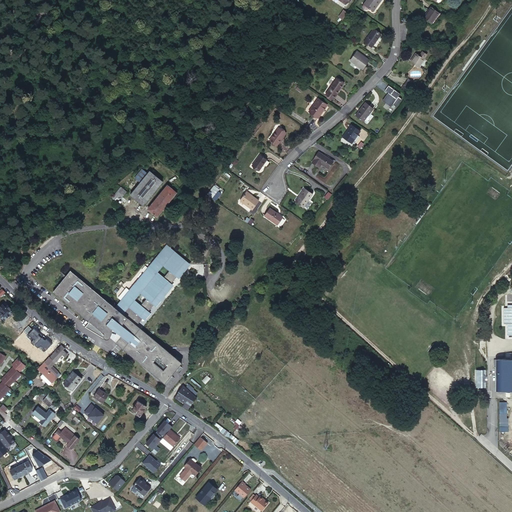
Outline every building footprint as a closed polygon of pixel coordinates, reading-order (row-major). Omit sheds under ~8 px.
[(366,0),(363,5),(372,12),(380,0),(366,0)] [(431,7),(423,18),(431,24),(439,13),(431,7)] [(339,19),(342,22),(348,15),(344,12),(339,19)] [(373,30),(364,43),(371,48),(381,35),(373,30)] [(417,53),(411,61),(419,67),(427,54),(423,51),(420,55),(417,53)] [(357,52),(350,61),(362,70),(369,61),(357,52)] [(325,94),(332,99),(336,94),(343,84),(336,79),(325,94)] [(392,103),(396,106),(401,98),(398,96),(400,93),(388,85),(384,90),(388,92),(382,100),(391,106),(392,103)] [(318,99),(309,112),(318,118),(327,106),(318,99)] [(365,103),(355,115),(363,121),(373,109),(365,103)] [(345,132),(342,137),(351,143),(359,132),(351,125),(348,129),(349,129),(346,133),(345,132)] [(279,129),(271,142),(279,147),(287,134),(279,129)] [(318,151),(310,162),(317,167),(320,163),(327,168),(331,161),(318,151)] [(261,156),(253,167),(259,172),(268,161),(261,156)] [(141,182),(130,195),(143,205),(162,181),(150,171),(147,174),(142,170),(136,178),(141,182)] [(167,185),(148,209),(157,216),(176,192),(167,185)] [(207,193),(211,197),(219,189),(214,185),(207,193)] [(121,186),(112,197),(118,202),(126,191),(121,186)] [(304,192),(297,205),(306,210),(312,197),(304,192)] [(246,194),(241,202),(252,210),(258,202),(246,194)] [(269,208),(264,216),(276,224),(281,216),(269,208)] [(106,337),(108,337),(109,336),(135,357),(166,382),(183,361),(138,325),(188,262),(168,245),(117,308),(71,271),(54,292),(91,323),(88,327),(104,336),(106,337)] [(0,309),(1,311),(0,311),(0,315),(5,320),(13,311),(7,305),(5,307),(3,304),(0,306),(0,309)] [(507,339),(511,338),(511,307),(503,307),(503,323),(507,323),(507,339)] [(63,346),(62,345),(61,346),(60,345),(57,349),(50,357),(49,357),(45,361),(49,365),(48,367),(56,375),(56,374),(58,372),(50,364),(53,361),(54,362),(63,354),(65,352),(63,350),(65,348),(63,346)] [(496,358),(496,364),(497,390),(511,390),(511,358),(509,358),(496,358)] [(18,359),(12,366),(14,368),(20,373),(26,366),(18,359)] [(58,377),(56,375),(48,367),(49,365),(45,361),(41,364),(42,365),(39,369),(43,373),(41,376),(49,384),(55,378),(56,379),(58,377)] [(473,366),(473,383),(483,383),(483,366),(473,366)] [(14,368),(8,374),(15,381),(22,375),(20,373),(14,368)] [(73,372),(64,383),(73,390),(82,379),(73,372)] [(3,381),(9,388),(15,381),(8,374),(2,381),(3,381)] [(3,381),(0,384),(0,390),(4,395),(10,388),(9,388),(3,381)] [(196,397),(183,386),(175,397),(185,403),(182,406),(186,409),(196,397)] [(99,389),(93,396),(102,403),(107,395),(99,389)] [(496,399),(496,418),(505,419),(505,414),(503,414),(503,399),(496,399)] [(137,401),(131,411),(140,416),(146,406),(137,401)] [(70,402),(67,403),(64,405),(67,412),(72,406),(70,402)] [(44,412),(40,409),(38,407),(33,413),(41,420),(46,413),(44,412)] [(58,441),(61,437),(69,443),(68,445),(73,448),(80,439),(71,432),(65,427),(61,432),(58,430),(56,433),(53,437),(53,439),(56,441),(58,441)] [(219,431),(227,437),(230,433),(222,427),(219,431)] [(0,433),(0,437),(7,447),(15,441),(8,432),(7,432),(5,429),(0,433)] [(181,437),(171,429),(164,437),(174,445),(181,437)] [(9,464),(11,467),(28,459),(26,455),(9,464)] [(194,462),(191,459),(190,459),(184,466),(195,475),(201,468),(194,462)] [(19,465),(23,474),(32,470),(28,461),(19,465)] [(14,479),(23,474),(19,465),(10,470),(14,479)] [(112,480),(109,483),(118,491),(126,482),(118,476),(117,476),(113,480),(112,480)] [(133,486),(144,495),(151,487),(144,481),(144,480),(142,478),(140,478),(133,486)] [(250,488),(245,484),(245,483),(242,480),(235,489),(243,496),(250,488)] [(209,482),(196,497),(205,504),(217,489),(209,482)] [(64,507),(82,499),(78,492),(83,490),(82,486),(59,497),(64,507)] [(250,499),(249,500),(260,509),(267,502),(259,494),(258,495),(255,493),(254,494),(250,499)] [(99,503),(91,508),(93,511),(106,511),(110,510),(111,511),(116,509),(110,498),(100,504),(99,503)] [(43,507),(35,511),(59,511),(60,511),(54,501),(44,506),(44,507),(43,507)]
